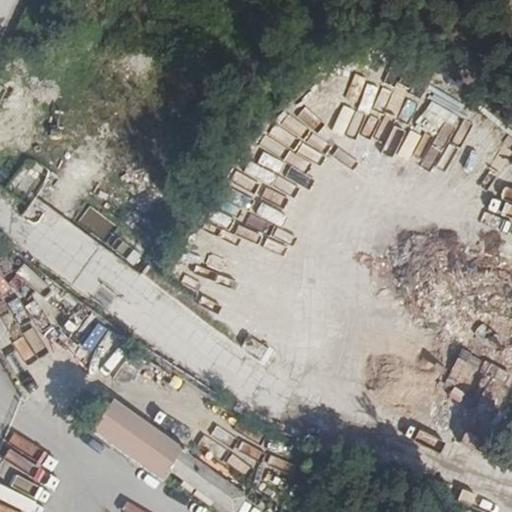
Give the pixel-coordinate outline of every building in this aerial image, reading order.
[(181,283),(199,238),(187,234),(169,278),(181,283)] [(212,317),(199,310),(190,324),(203,332),(212,317)] [(84,319),(71,342),(87,350),(99,326),(84,319)] [(169,470),(225,511),(234,511),(244,498),(243,497),(244,496),(115,402),(95,428),(163,478),(169,470)] [(4,453),(0,464),(31,477),(36,465),(4,453)] [(264,495),(251,486),(244,496),(243,497),(244,498),(256,507),(264,495)]
